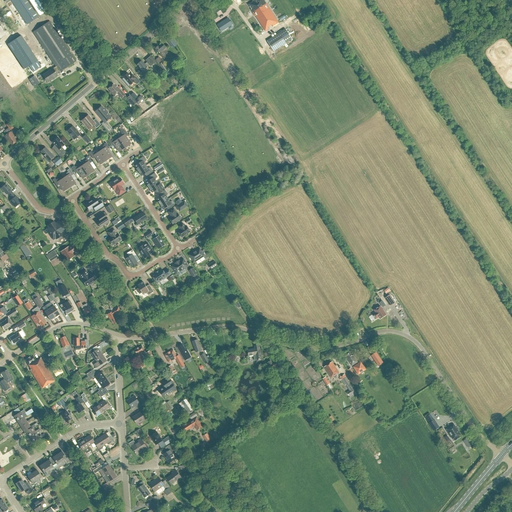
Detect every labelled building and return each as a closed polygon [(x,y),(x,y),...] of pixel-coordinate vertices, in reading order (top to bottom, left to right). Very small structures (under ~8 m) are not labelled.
[(27,0),(10,0),(27,25),(30,22),(39,17),(27,0)] [(278,23),(263,0),(251,0),(253,2),(249,5),(251,9),(251,10),(255,16),(265,31),(269,29),(268,27),(272,25),(273,26),(278,23)] [(228,18),(217,25),(222,32),(232,25),(228,18)] [(56,74),(59,72),(76,61),(49,21),(33,32),(55,67),(52,69),(42,75),(46,82),(50,80),(57,76),(56,74)] [(274,51),(292,39),(285,29),(267,41),(274,51)] [(13,41),(7,44),(8,45),(12,52),(18,49),(13,41)] [(158,46),(154,49),(160,55),(163,59),(169,55),(165,50),(166,49),(162,44),(159,47),(158,46)] [(147,62),(146,63),(148,66),(149,65),(151,66),(155,62),(150,56),(146,60),(147,62)] [(159,57),(155,60),(158,65),(159,65),(164,73),(165,73),(166,75),(167,75),(168,75),(170,74),(170,73),(169,73),(162,62),(159,57)] [(298,76),(302,66),(298,65),(299,63),(290,60),(286,71),(298,76)] [(37,61),(29,66),(33,72),(41,67),(37,61)] [(137,64),(137,65),(140,69),(141,70),(142,70),(142,71),(141,71),(144,75),(148,72),(145,68),(148,66),(146,63),(144,64),(141,61),(139,62),(138,62),(137,63),(137,64)] [(163,73),(158,67),(154,70),(159,76),(163,73)] [(122,77),(123,78),(122,79),(128,86),(133,81),(136,85),(139,82),(136,77),(135,78),(132,74),(129,76),(127,73),(124,75),(122,77)] [(32,77),(29,79),(34,87),(38,84),(39,84),(37,81),(36,82),(32,77)] [(116,87),(113,84),(108,89),(112,93),(111,94),(113,95),(114,95),(114,96),(117,93),(121,97),(123,94),(120,90),(117,86),(116,87)] [(125,99),(129,103),(132,106),(136,103),(129,95),(125,99)] [(140,95),(134,101),(138,105),(140,102),(144,99),(140,95)] [(101,106),(95,112),(103,122),(101,124),(109,133),(112,130),(105,122),(111,117),(108,113),(108,112),(106,110),(105,110),(101,106)] [(93,121),(88,115),(81,121),(88,129),(93,125),(96,128),(100,125),(95,119),(93,121)] [(14,137),(11,131),(10,132),(9,131),(10,130),(13,128),(9,122),(6,125),(8,128),(3,131),(5,135),(4,136),(7,141),(8,140),(11,145),(16,142),(16,141),(18,140),(15,136),(14,137)] [(118,128),(120,131),(119,131),(121,134),(121,136),(118,138),(124,148),(130,144),(125,137),(128,135),(124,128),(123,129),(122,128),(124,127),(122,124),(119,126),(120,127),(118,128)] [(73,140),(80,134),(73,126),(66,131),(73,140)] [(82,137),(87,144),(90,141),(85,134),(82,137)] [(57,137),(51,142),(54,145),(52,148),(60,157),(66,152),(62,147),(64,145),(62,142),(60,139),(60,140),(57,137)] [(124,148),(118,138),(115,141),(113,139),(111,140),(110,139),(107,140),(111,146),(114,145),(119,152),(124,148)] [(103,149),(99,151),(106,160),(112,157),(107,149),(109,148),(106,143),(103,144),(104,145),(102,146),(103,149)] [(50,153),(45,147),(40,151),(45,158),(48,162),(54,156),(51,153),(50,153)] [(106,160),(99,151),(96,153),(94,152),(92,153),(91,151),(88,153),(92,159),(95,157),(100,164),(106,160)] [(85,163),(82,165),(88,175),(94,171),(89,164),(92,162),(88,156),(85,158),(86,160),(85,161),(85,163)] [(137,171),(145,166),(144,163),(146,160),(143,156),(137,160),(139,163),(134,166),(136,168),(135,168),(137,171)] [(52,162),(56,166),(57,165),(57,166),(62,162),(61,162),(62,161),(58,157),(52,162)] [(88,175),(82,165),(79,168),(76,166),(75,167),(74,166),(71,167),(75,173),(77,171),(82,179),(88,175)] [(147,168),(145,166),(137,171),(139,174),(141,176),(145,173),(147,175),(152,172),(150,168),(147,168)] [(66,176),(63,178),(69,187),(75,183),(70,176),(73,174),(69,169),(66,170),(68,172),(66,173),(66,176)] [(150,179),(145,182),(146,185),(148,188),(156,182),(155,180),(157,177),(154,173),(148,177),(150,179)] [(119,177),(110,184),(114,190),(115,190),(118,196),(125,192),(121,186),(124,184),(119,177)] [(69,187),(63,178),(60,180),(58,179),(56,180),(55,178),(52,180),(56,186),(59,184),(63,191),(69,187)] [(156,182),(148,188),(150,191),(150,190),(152,193),(154,191),(156,193),(163,188),(160,184),(158,185),(156,182)] [(172,183),(164,188),(167,192),(175,187),(172,183)] [(5,184),(0,188),(6,195),(7,193),(8,194),(11,197),(12,199),(9,201),(15,207),(21,202),(15,196),(14,195),(10,191),(11,190),(5,184)] [(159,204),(167,199),(166,196),(167,194),(164,190),(159,194),(161,196),(156,199),(157,201),(159,204)] [(89,200),(87,202),(85,204),(89,211),(93,208),(95,211),(103,206),(100,202),(99,200),(97,202),(94,198),(91,200),(91,199),(89,200)] [(169,202),(167,199),(159,204),(161,207),(163,209),(167,206),(169,209),(174,205),(172,201),(169,202)] [(175,206),(179,212),(188,206),(184,201),(175,206)] [(11,211),(6,204),(0,208),(5,215),(11,211)] [(110,204),(105,207),(109,214),(114,211),(110,204)] [(172,224),(181,219),(177,213),(176,213),(173,208),(168,212),(171,217),(168,218),(172,224)] [(100,227),(109,221),(105,216),(107,215),(105,212),(97,217),(98,220),(96,222),(100,227)] [(146,218),(142,212),(133,218),(131,220),(129,217),(122,221),(125,226),(132,222),(134,220),(137,224),(146,218)] [(48,228),(46,229),(53,240),(55,239),(56,239),(63,235),(62,234),(67,231),(59,220),(55,223),(54,221),(47,226),(48,228)] [(124,227),(121,222),(115,226),(118,231),(124,227)] [(181,238),(190,232),(186,226),(185,226),(182,223),(177,226),(179,230),(177,231),(181,238)] [(110,237),(107,239),(112,246),(121,239),(117,233),(116,233),(113,228),(107,232),(110,237)] [(158,249),(164,245),(158,236),(154,238),(152,235),(153,235),(150,230),(144,234),(147,239),(147,238),(148,239),(151,237),(152,239),(158,249)] [(76,243),(73,245),(68,248),(67,248),(61,252),(67,260),(73,256),(71,253),(79,248),(76,243)] [(143,245),(143,244),(137,249),(139,252),(140,252),(144,258),(149,255),(147,251),(151,248),(147,243),(143,245)] [(205,259),(209,257),(205,250),(202,252),(200,248),(189,255),(194,263),(203,257),(205,259)] [(128,256),(126,258),(131,266),(137,263),(133,257),(135,255),(132,250),(129,252),(126,253),(128,256)] [(54,251),(46,256),(50,262),(58,256),(54,251)] [(177,274),(188,266),(183,259),(180,261),(180,260),(174,263),(175,264),(172,266),(177,274)] [(208,265),(211,270),(217,266),(214,261),(208,265)] [(193,277),(193,278),(197,275),(197,274),(193,268),(188,270),(192,277),(193,277)] [(89,274),(85,269),(78,274),(81,279),(86,287),(89,285),(90,286),(95,282),(94,281),(97,280),(91,272),(89,274)] [(164,272),(162,270),(153,276),(157,283),(167,277),(171,274),(168,269),(164,272)] [(55,282),(58,287),(62,296),(68,293),(69,292),(67,289),(66,290),(63,284),(63,285),(60,280),(55,282)] [(154,292),(149,285),(146,287),(143,282),(138,285),(139,288),(137,289),(140,294),(142,292),(144,295),(147,293),(148,295),(154,292)] [(116,290),(111,283),(107,285),(111,293),(116,290)] [(385,298),(390,306),(395,302),(390,294),(385,298)] [(21,301),(17,295),(12,299),(16,305),(21,301)] [(152,302),(155,307),(164,301),(161,296),(155,300),(152,302)] [(36,298),(33,300),(39,308),(43,306),(39,300),(37,297),(36,298)] [(70,300),(60,305),(62,309),(63,309),(66,314),(73,310),(70,305),(72,304),(70,300)] [(24,304),(28,310),(32,307),(29,301),(24,304)] [(47,304),(46,305),(47,305),(49,309),(55,317),(59,314),(53,304),(52,304),(51,303),(50,303),(47,305),(47,304)] [(85,314),(91,311),(88,306),(89,306),(88,303),(81,306),(85,314)] [(47,305),(42,308),(50,320),(55,317),(49,309),(47,305)] [(374,310),(375,312),(372,315),(375,319),(378,317),(380,319),(386,314),(380,305),(374,310)] [(31,310),(34,314),(31,316),(36,324),(39,322),(41,326),(46,323),(44,320),(41,316),(39,313),(40,312),(37,307),(31,310)] [(112,311),(107,314),(110,320),(110,319),(113,324),(119,321),(118,321),(115,314),(120,311),(118,307),(112,310),(112,311)] [(15,309),(6,314),(8,318),(17,313),(15,309)] [(29,317),(25,320),(31,330),(36,327),(29,317)] [(6,320),(0,323),(4,329),(12,324),(8,318),(5,319),(6,320)] [(18,332),(9,338),(13,344),(22,338),(18,332)] [(61,340),(59,340),(63,347),(63,348),(63,350),(60,351),(63,359),(67,358),(66,355),(72,353),(69,345),(67,340),(66,340),(64,337),(60,338),(61,340)] [(79,342),(79,338),(73,338),(73,346),(75,346),(75,350),(78,350),(79,349),(80,349),(81,348),(88,348),(88,340),(85,340),(85,341),(81,341),(81,342),(79,342)] [(199,345),(197,339),(192,341),(196,352),(202,350),(200,344),(199,345)] [(182,344),(178,347),(177,347),(185,361),(191,357),(187,349),(185,349),(182,344)] [(251,349),(247,350),(248,356),(254,355),(255,361),(256,360),(256,362),(263,361),(262,357),(261,353),(261,350),(260,349),(259,345),(254,346),(255,349),(253,349),(251,349)] [(142,346),(133,351),(136,356),(136,355),(137,357),(146,353),(142,346)] [(102,354),(98,349),(94,351),(92,348),(87,352),(89,355),(91,354),(95,359),(102,354)] [(177,356),(176,354),(173,350),(165,355),(169,363),(176,359),(179,364),(182,362),(179,355),(177,356)] [(153,356),(150,351),(144,354),(146,356),(145,357),(147,360),(151,359),(153,357),(153,356)] [(349,351),(345,353),(347,356),(346,356),(352,366),(358,362),(353,355),(352,356),(349,351)] [(376,352),(372,355),(378,365),(382,362),(376,352)] [(206,357),(205,353),(201,355),(206,364),(210,362),(211,365),(214,363),(209,355),(206,357)] [(60,360),(57,354),(55,356),(54,355),(52,356),(53,357),(50,359),(53,364),(60,360)] [(95,359),(97,362),(93,364),(95,368),(106,360),(102,354),(95,359)] [(33,355),(25,360),(31,369),(30,370),(42,389),(55,381),(41,358),(36,360),(33,355)] [(276,360),(275,361),(272,363),(271,360),(266,363),(270,370),(272,369),(273,371),(277,368),(276,366),(279,365),(276,360)] [(133,367),(135,370),(145,365),(143,362),(141,363),(140,362),(137,363),(137,365),(133,367)] [(331,363),(326,366),(327,367),(325,368),(331,378),(339,373),(335,367),(334,368),(331,363)] [(0,381),(0,384),(4,391),(10,388),(7,383),(14,379),(12,376),(11,374),(10,374),(7,370),(1,373),(4,379),(3,380),(2,380),(0,381)] [(90,375),(88,373),(86,374),(88,377),(90,379),(94,377),(98,383),(105,378),(101,372),(95,376),(93,373),(90,375)] [(344,374),(340,378),(345,386),(346,385),(349,391),(347,392),(349,396),(350,398),(356,394),(355,392),(345,377),(346,377),(344,374)] [(178,376),(174,379),(179,387),(184,383),(178,376)] [(198,378),(195,380),(199,385),(207,381),(203,376),(200,377),(200,376),(197,377),(198,378)] [(105,378),(98,383),(101,387),(97,389),(99,391),(100,390),(101,392),(103,395),(104,394),(108,392),(105,387),(106,388),(109,386),(109,385),(109,384),(105,378)] [(163,388),(159,391),(163,397),(166,395),(167,395),(176,389),(171,383),(172,382),(169,378),(162,383),(162,384),(163,384),(165,387),(164,388),(163,388)] [(88,401),(84,397),(84,396),(85,396),(83,393),(81,395),(82,398),(81,398),(84,403),(85,403),(88,408),(90,406),(87,402),(88,401)] [(103,400),(98,404),(103,411),(109,407),(108,406),(110,405),(107,401),(106,402),(105,401),(108,399),(104,394),(103,395),(101,397),(103,400)] [(14,409),(26,402),(22,396),(11,404),(14,409)] [(83,402),(78,396),(75,398),(78,403),(73,406),(78,414),(85,409),(81,404),(83,402)] [(145,406),(144,404),(140,399),(138,400),(135,396),(127,401),(132,408),(135,406),(137,408),(140,407),(141,408),(145,406)] [(59,402),(65,411),(68,408),(62,400),(62,399),(59,401),(60,402),(59,402)] [(98,404),(92,409),(95,412),(93,412),(96,416),(103,411),(98,404)] [(200,419),(206,416),(201,407),(195,411),(200,419)] [(23,416),(22,415),(24,414),(22,410),(20,412),(18,408),(13,411),(17,415),(14,417),(18,422),(24,418),(27,416),(32,412),(30,410),(27,412),(28,413),(23,416)] [(60,415),(61,415),(59,417),(63,423),(65,422),(66,422),(71,418),(66,411),(60,415)] [(142,411),(133,417),(137,424),(146,418),(142,411)] [(196,417),(186,424),(187,424),(183,426),(186,431),(190,429),(194,426),(197,430),(202,426),(196,417)] [(24,418),(18,422),(21,428),(28,423),(30,422),(29,420),(26,421),(24,418)] [(433,431),(438,427),(433,420),(428,423),(433,431)] [(28,423),(21,428),(24,432),(25,432),(26,432),(32,428),(35,426),(34,424),(30,427),(28,423)] [(454,424),(446,430),(452,439),(453,438),(455,441),(460,437),(458,435),(460,434),(454,424)] [(35,431),(33,428),(32,428),(26,432),(29,437),(36,433),(38,432),(37,430),(35,431)] [(157,432),(150,436),(156,445),(158,443),(162,441),(157,432)] [(36,433),(29,437),(32,442),(39,438),(39,439),(42,437),(41,435),(38,437),(36,434),(36,433)] [(108,444),(111,442),(114,440),(112,438),(111,435),(108,437),(105,433),(99,437),(104,444),(107,443),(108,444)] [(211,439),(207,433),(203,436),(207,442),(211,439)] [(93,441),(89,435),(83,439),(88,446),(94,442),(93,441)] [(169,436),(163,440),(166,445),(172,441),(169,436)] [(99,437),(93,441),(94,442),(99,450),(102,448),(101,446),(104,444),(99,437)] [(134,440),(129,443),(132,448),(135,452),(135,453),(136,452),(137,455),(141,452),(142,451),(143,451),(147,449),(148,448),(141,438),(141,439),(138,441),(139,443),(136,445),(134,440)] [(88,446),(83,439),(77,443),(82,450),(84,453),(85,452),(86,453),(90,451),(88,447),(88,446)] [(163,454),(169,463),(176,458),(172,451),(174,449),(171,444),(165,448),(168,451),(163,454)] [(44,461),(44,462),(39,466),(44,473),(46,472),(48,475),(55,470),(55,471),(56,471),(58,471),(59,470),(59,469),(59,468),(69,461),(67,457),(66,458),(61,451),(56,455),(55,453),(52,456),(53,457),(52,457),(52,458),(49,460),(48,460),(47,460),(47,459),(44,461)] [(97,467),(92,470),(94,474),(99,471),(102,477),(105,475),(112,470),(108,464),(102,468),(100,465),(97,467)] [(41,477),(36,470),(27,476),(32,483),(35,481),(37,484),(40,482),(38,479),(41,477)] [(106,483),(102,486),(104,488),(104,489),(106,491),(111,488),(109,486),(109,485),(107,482),(116,476),(112,470),(105,475),(102,477),(103,477),(106,483)] [(172,474),(167,478),(171,484),(181,477),(175,470),(172,473),(172,474)] [(159,477),(150,484),(155,491),(156,491),(163,486),(165,489),(166,490),(170,487),(165,480),(162,482),(159,477)] [(33,491),(31,489),(27,482),(24,484),(21,480),(16,483),(21,492),(27,488),(28,491),(26,492),(27,495),(33,491)] [(138,489),(144,498),(150,494),(144,484),(142,481),(138,484),(140,487),(138,489)] [(41,492),(42,494),(44,498),(53,492),(49,486),(41,492)] [(163,486),(156,491),(158,494),(165,489),(163,486)] [(164,491),(167,496),(173,491),(170,487),(164,491)] [(152,506),(159,503),(159,502),(155,496),(152,498),(154,501),(151,502),(152,506)] [(41,505),(44,503),(41,498),(33,503),(34,504),(31,506),(32,506),(32,507),(33,509),(35,511),(37,511),(39,511),(40,511),(42,510),(42,509),(43,508),(41,505)] [(149,511),(147,511),(153,511),(159,510),(158,508),(161,507),(159,503),(152,506),(150,507),(151,510),(149,511)]
